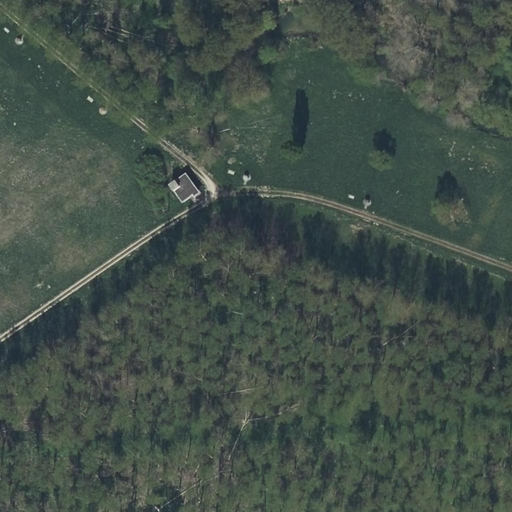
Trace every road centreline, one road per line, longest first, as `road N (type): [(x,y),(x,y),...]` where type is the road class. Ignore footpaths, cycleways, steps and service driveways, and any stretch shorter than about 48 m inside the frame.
road 1 (track): [(511,269),(319,200),(220,195),(0,338)]
road 2 (track): [(0,4),(220,195)]
